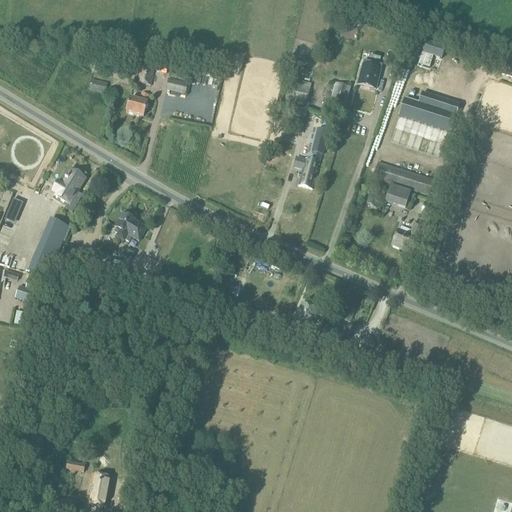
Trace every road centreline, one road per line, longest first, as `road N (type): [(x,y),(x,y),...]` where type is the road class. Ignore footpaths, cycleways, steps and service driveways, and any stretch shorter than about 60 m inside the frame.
road 1 (unclassified): [(511,344),(158,187),(0,92)]
road 2 (unknown): [(263,237),(318,89),(350,83)]
